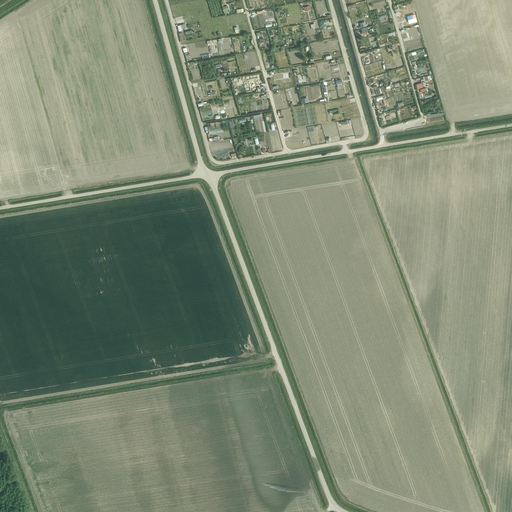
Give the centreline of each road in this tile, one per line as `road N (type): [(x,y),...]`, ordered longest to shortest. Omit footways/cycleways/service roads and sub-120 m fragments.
road 1 (unclassified): [(342,511),(327,493),(197,152),(155,0)]
road 2 (track): [(493,511),(363,159),(511,135)]
road 3 (track): [(0,208),(457,133)]
road 4 (track): [(286,151),(212,159),(166,0)]
road 5 (track): [(344,142),(286,151),(243,0)]
road 6 (track): [(330,0),(366,129),(344,142),(346,151)]
road 7 (track): [(380,131),(422,116),(389,0)]
road 8 (track): [(382,145),(343,0)]
